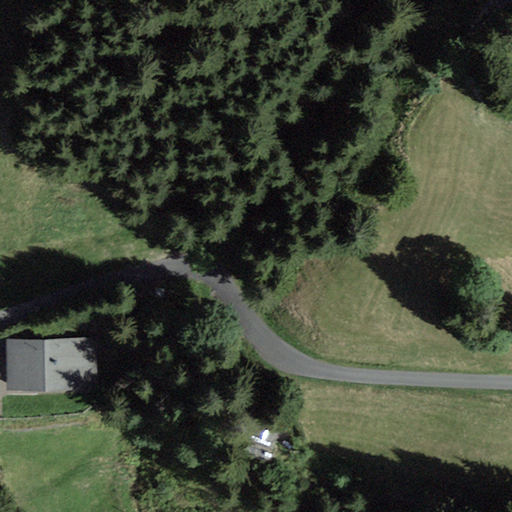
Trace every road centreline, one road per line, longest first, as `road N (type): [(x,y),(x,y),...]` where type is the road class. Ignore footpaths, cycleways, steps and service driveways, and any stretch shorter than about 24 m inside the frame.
road 1 (residential): [(511,382),(340,374),(284,358),(210,272),(127,275),(0,319)]
road 2 (residential): [(511,109),(480,79),(473,60),(476,35),(500,0)]
